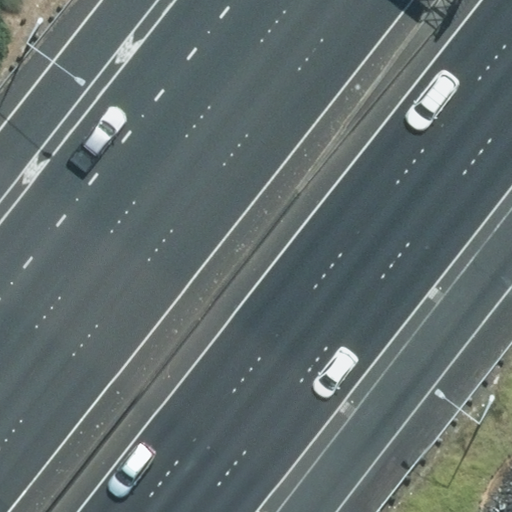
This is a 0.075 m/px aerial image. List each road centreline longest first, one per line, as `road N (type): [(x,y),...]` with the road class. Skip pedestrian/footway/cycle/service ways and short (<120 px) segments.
road 1 (motorway): [(511,38),(138,511)]
road 2 (motorway): [(0,447),(351,0)]
